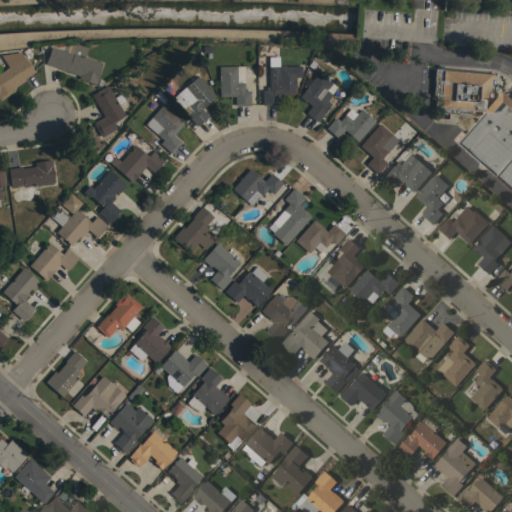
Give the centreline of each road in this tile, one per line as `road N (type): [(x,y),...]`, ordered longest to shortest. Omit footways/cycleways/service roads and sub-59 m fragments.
road 1 (residential): [(414,511),(125,258)]
road 2 (residential): [(254,142),(212,156),(0,400)]
road 3 (residential): [(511,338),(305,151),(254,142)]
road 4 (residential): [(136,511),(0,392)]
